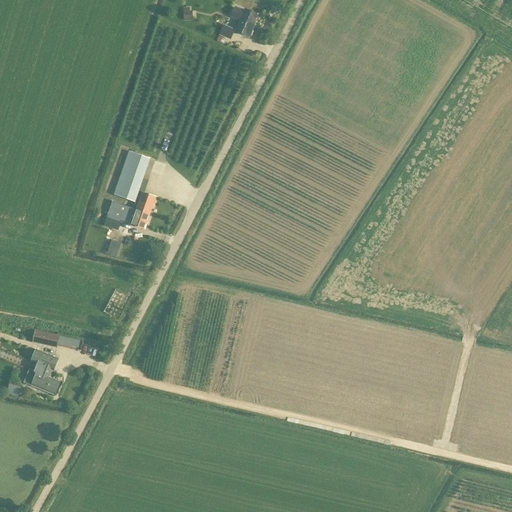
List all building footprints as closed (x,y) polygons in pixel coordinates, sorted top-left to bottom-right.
[(244,11),(234,7),(230,17),(239,21),(235,31),(238,32),(238,34),(241,36),(243,34),(249,37),(252,29),(251,29),(257,15),(244,9),(244,11)] [(187,19),(195,19),(196,10),(187,9),(187,19)] [(230,40),(235,29),(223,25),(218,35),(219,35),(216,41),(220,43),(222,37),(230,40)] [(168,135),(158,161),(166,164),(175,138),(168,135)] [(149,162),(150,159),(129,151),(113,195),(135,203),(138,192),(143,177),(149,162)] [(136,210),(149,214),(155,197),(138,192),(135,203),(138,204),(136,209),(136,210)] [(146,222),(149,214),(136,210),(136,209),(126,206),(121,219),(132,222),(131,225),(144,229),(146,222)] [(118,231),(121,220),(107,215),(104,226),(118,231)] [(121,245),(112,242),(107,256),(116,260),(121,245)] [(32,343),(57,348),(60,335),(35,330),(32,343)] [(25,383),(31,386),(54,395),(59,382),(47,377),(50,369),(54,371),(58,359),(36,350),(31,362),(36,364),(33,371),(30,370),(25,383)] [(21,396),(23,386),(12,384),(9,394),(21,396)]
